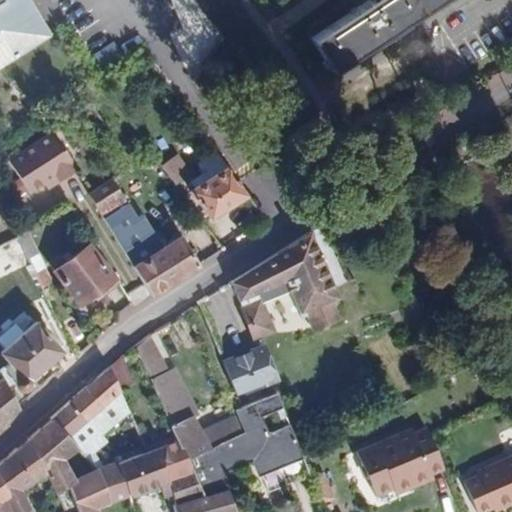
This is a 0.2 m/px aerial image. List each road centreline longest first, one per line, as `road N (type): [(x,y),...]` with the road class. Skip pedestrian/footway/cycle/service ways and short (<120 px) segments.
road 1 (residential): [(0,440),(165,304),(511,79)]
road 2 (residential): [(511,1),(346,113)]
